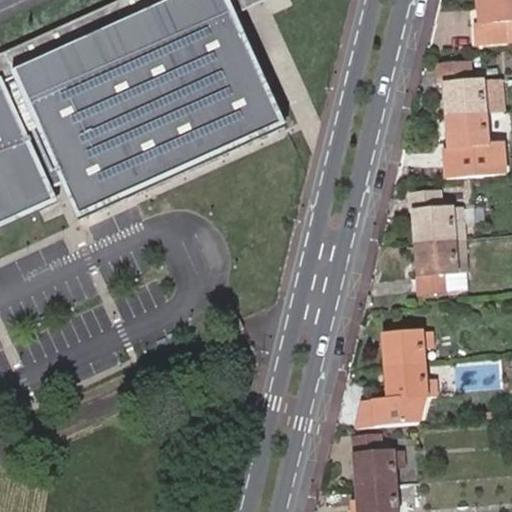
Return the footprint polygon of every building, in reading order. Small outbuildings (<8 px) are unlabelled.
[(123,0),(0,56),(0,230),(61,204),(56,192),(68,187),(82,220),(292,128),(240,13),(264,1),(266,0),(123,0)] [(511,0),(480,0),(482,27),(475,28),(476,48),(511,45),(511,0)] [(446,87),(448,119),(482,117),(481,101),(490,100),(489,84),(473,85),(471,67),(438,68),(439,88),(446,87)] [(482,117),(448,119),(450,151),(445,151),(446,171),(479,168),(478,149),(493,147),(493,136),(483,136),(482,117)] [(416,199),(419,245),(453,243),(452,228),(462,228),(460,211),(443,212),(441,197),(416,199)] [(452,228),(453,243),(463,242),(462,228),(452,228)] [(463,242),(453,243),(454,262),(465,261),(463,242)] [(453,243),(419,245),(421,279),(423,300),(448,298),(448,293),(447,277),(448,277),(466,276),(465,261),(454,262),(453,243)] [(447,277),(448,293),(466,292),(466,276),(448,277),(447,277)] [(382,338),(385,369),(421,366),(419,351),(427,351),(425,334),(382,338)] [(421,366),(385,369),(387,402),(361,404),(363,430),(417,426),(421,399),(432,399),(431,383),(422,384),(421,366)] [(363,430),(361,404),(354,431),(363,430)] [(351,439),(355,488),(392,485),(391,469),(400,468),(399,452),(379,454),(378,437),(351,439)] [(392,485),(355,488),(356,511),(403,511),(403,501),(394,501),(392,485)]
